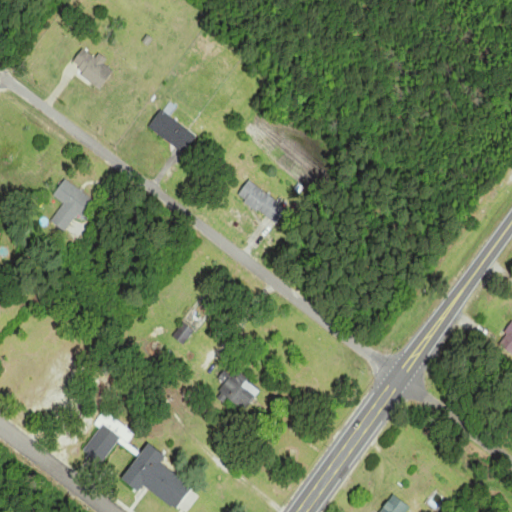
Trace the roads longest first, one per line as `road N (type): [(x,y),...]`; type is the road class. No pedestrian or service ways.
road 1 (residential): [(16,87),(400,376)]
road 2 (trunk): [(302,511),(511,223)]
road 3 (residential): [(114,511),(0,426)]
road 4 (residential): [(400,376),(511,462)]
